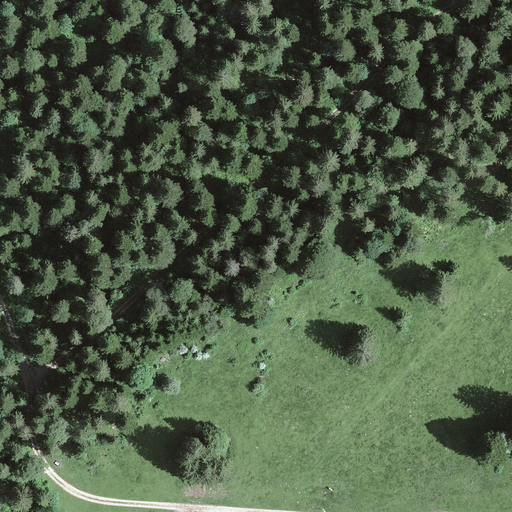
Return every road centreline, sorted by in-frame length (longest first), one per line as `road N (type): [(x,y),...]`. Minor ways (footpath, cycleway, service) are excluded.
road 1 (track): [(20,354),(49,367),(92,341),(356,98),(482,0)]
road 2 (track): [(0,299),(38,438),(53,460),(99,490),(215,511)]
